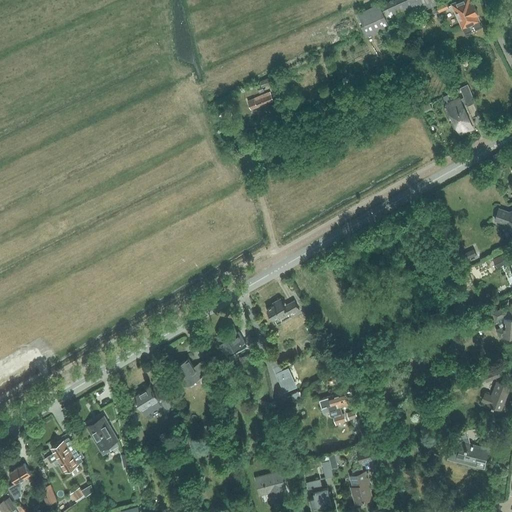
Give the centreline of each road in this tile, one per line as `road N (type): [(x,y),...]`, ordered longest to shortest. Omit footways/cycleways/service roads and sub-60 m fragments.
road 1 (tertiary): [(0,431),(511,137)]
road 2 (track): [(263,205),(239,201),(194,89),(327,26)]
road 3 (track): [(263,205),(396,140),(418,140),(438,166)]
